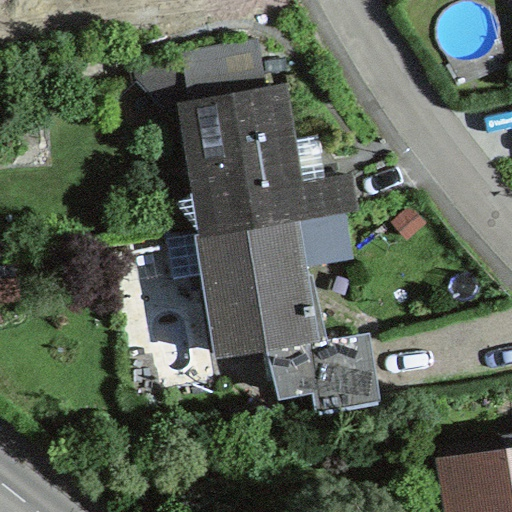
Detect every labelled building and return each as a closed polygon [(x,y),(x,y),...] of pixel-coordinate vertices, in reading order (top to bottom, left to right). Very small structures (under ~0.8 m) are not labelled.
[(227,0),(168,0),(172,20),(229,10),(227,0)] [(213,228),(302,213),(297,184),(281,85),(192,100),(213,228)] [(302,213),(303,217),(360,207),(354,174),(297,184),(302,213)] [(213,228),(205,229),(226,352),(317,337),(297,219),(303,217),(302,213),(213,228)] [(367,338),(315,345),(324,408),(376,401),(367,338)] [(511,511),(511,446),(449,458),(459,511),(511,511)]
